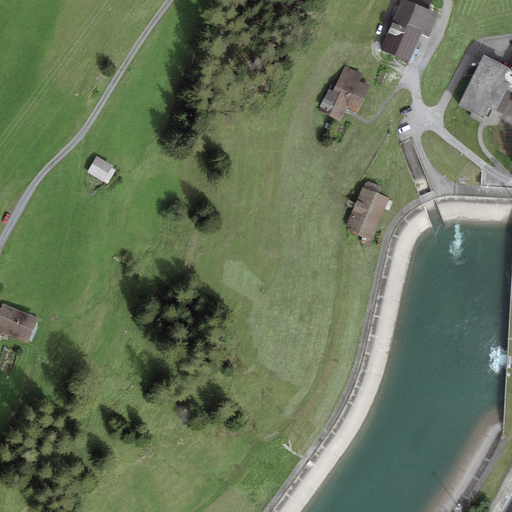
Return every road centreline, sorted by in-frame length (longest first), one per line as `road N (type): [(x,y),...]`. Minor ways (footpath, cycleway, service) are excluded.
road 1 (track): [(193,511),(288,426),(323,363),(337,277),(334,229),(345,193),(383,150),(403,105),(421,111)]
road 2 (track): [(177,0),(80,136)]
road 3 (track): [(80,136),(47,167),(0,243)]
